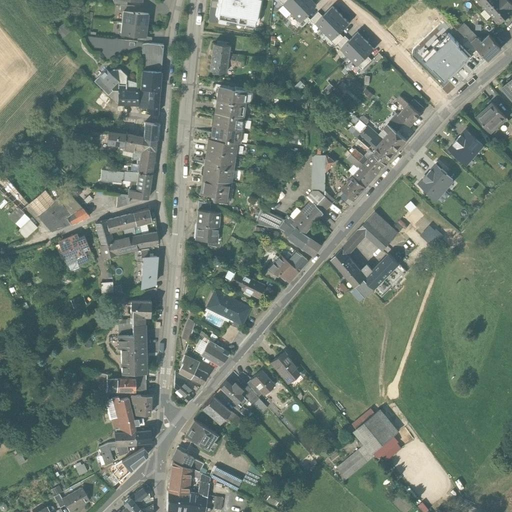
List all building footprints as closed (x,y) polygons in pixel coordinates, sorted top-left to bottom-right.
[(262,0),(218,0),(216,0),(210,0),(208,24),(262,34),(266,9),(261,8),(262,0)] [(288,0),(283,5),(291,14),(305,0),(288,0)] [(310,0),(305,0),(291,14),(299,22),(306,16),(316,7),(310,0)] [(491,7),(484,0),(479,0),(478,1),(479,2),(487,11),(491,7)] [(511,5),(507,0),(484,0),(491,7),(487,11),(499,24),(511,12),(509,10),(511,7),(511,5)] [(323,17),(316,24),(324,32),(341,16),(333,8),(323,17)] [(134,13),(123,12),(122,24),(147,26),(148,15),(134,13)] [(319,13),(310,20),(314,25),(316,24),(323,17),(319,13)] [(310,20),(306,16),(299,22),(298,24),(302,29),(310,20)] [(341,16),(324,32),(332,41),(339,34),(349,24),(341,16)] [(147,26),(122,24),(121,35),(146,38),(147,26)] [(477,39),(463,25),(457,30),(464,38),(466,37),(472,44),(477,39)] [(349,58),(367,41),(359,33),(350,41),(341,50),(349,58)] [(339,34),(332,41),(331,42),(335,47),(337,45),(343,38),(339,34)] [(465,63),(471,57),(448,34),(441,41),(440,41),(428,53),(429,53),(421,60),(444,83),(449,78),(450,79),(466,64),(465,63)] [(489,36),(481,43),(477,39),(472,44),(488,61),(501,49),(489,36)] [(337,45),(341,50),(350,41),(345,37),(343,38),(337,45)] [(357,67),(368,57),(375,50),(367,41),(349,58),(357,67)] [(228,43),(221,42),(221,45),(215,44),(213,58),(229,60),(230,55),(231,46),(228,46),(228,43)] [(163,46),(146,44),(142,46),(142,71),(160,73),(163,46)] [(374,59),(378,63),(383,58),(379,54),(374,59)] [(368,57),(357,67),(362,71),(372,61),(368,57)] [(229,60),(213,58),(211,72),(217,72),(216,75),(223,76),(224,73),(227,74),(228,65),(229,60)] [(119,70),(112,70),(109,74),(105,70),(97,78),(102,83),(111,92),(118,92),(117,105),(136,105),(137,91),(125,91),(126,79),(126,76),(119,70)] [(160,73),(142,71),(141,89),(139,89),(139,91),(139,107),(147,108),(146,113),(158,114),(160,73)] [(511,80),(503,88),(511,99),(511,80)] [(102,83),(98,88),(107,96),(111,92),(102,83)] [(247,92),(220,87),(218,100),(245,104),(247,92)] [(100,93),(93,104),(103,111),(109,101),(100,93)] [(245,104),(218,100),(215,113),(243,118),(245,104)] [(492,103),(476,118),(490,133),(500,125),(498,123),(504,117),(506,119),(492,103)] [(420,115),(407,105),(397,117),(406,124),(409,127),(420,115)] [(243,118),(215,113),(213,126),(241,131),(243,118)] [(110,117),(100,115),(98,123),(103,123),(103,125),(115,127),(116,123),(112,122),(112,120),(110,119),(110,117)] [(397,117),(396,116),(387,126),(397,134),(406,124),(397,117)] [(156,126),(145,124),(144,138),(143,138),(143,142),(148,143),(148,139),(158,141),(158,135),(156,135),(156,126)] [(241,131),(213,126),(211,139),(237,143),(239,143),(241,131)] [(397,134),(387,126),(383,131),(388,135),(383,141),(396,153),(406,142),(397,134)] [(383,141),(367,127),(360,136),(372,146),(368,151),(373,155),(385,165),(396,153),(383,141)] [(100,133),(83,131),(81,142),(99,144),(100,133)] [(483,146),(465,131),(457,140),(474,155),(483,146)] [(125,134),(108,132),(107,144),(123,147),(125,134)] [(135,136),(125,134),(123,147),(122,149),(133,151),(135,136)] [(143,138),(135,136),(133,151),(131,161),(139,160),(142,158),(142,155),(144,149),(143,149),(143,142),(143,138)] [(148,139),(148,143),(143,142),(143,149),(144,149),(142,155),(142,158),(146,156),(147,150),(155,151),(157,151),(158,141),(148,139)] [(211,139),(209,139),(207,152),(235,156),(237,143),(211,139)] [(474,155),(457,140),(449,149),(466,164),(474,155)] [(110,149),(102,144),(99,149),(105,156),(110,149)] [(155,151),(147,150),(146,156),(142,158),(141,163),(153,164),(153,165),(155,165),(156,160),(154,160),(155,151)] [(365,160),(354,150),(351,155),(363,166),(365,163),(364,162),(365,160)] [(235,156),(207,152),(205,165),(233,169),(235,156)] [(325,156),(314,155),(313,191),(318,191),(324,196),(325,156)] [(363,166),(351,155),(347,159),(358,168),(359,167),(361,168),(363,166)] [(385,165),(373,155),(365,163),(363,166),(376,176),(385,165)] [(153,164),(141,163),(141,164),(140,164),(140,166),(138,173),(139,173),(151,175),(153,165),(153,164)] [(233,169),(205,165),(203,178),(231,182),(233,169)] [(441,170),(435,165),(427,175),(444,190),(453,180),(446,174),(447,173),(442,169),(441,170)] [(361,168),(353,177),(365,188),(376,176),(363,166),(361,168)] [(123,172),(101,170),(100,181),(122,183),(123,181),(123,172)] [(151,175),(139,173),(127,172),(124,172),(123,172),(123,181),(137,182),(136,191),(129,190),(127,197),(129,197),(147,200),(151,175)] [(444,190),(427,175),(419,184),(424,189),(423,190),(428,194),(429,193),(436,199),(444,190)] [(353,177),(341,191),(354,201),(365,188),(353,177)] [(231,182),(203,178),(201,195),(213,197),(213,201),(228,203),(231,182)] [(62,188),(53,196),(70,212),(78,204),(62,188)] [(318,191),(313,191),(307,198),(311,202),(315,206),(324,196),(318,191)] [(121,195),(117,194),(116,208),(128,205),(129,197),(127,197),(121,196),(121,195)] [(70,212),(53,196),(37,211),(53,228),(70,212)] [(324,196),(315,206),(323,214),(332,204),(324,196)] [(315,206),(311,202),(292,222),(291,223),(297,228),(296,229),(304,235),(323,214),(315,206)] [(411,202),(405,207),(409,212),(415,206),(411,202)] [(211,206),(199,203),(199,211),(211,212),(211,206)] [(285,220),(261,209),(256,225),(278,229),(285,220)] [(149,210),(133,214),(134,226),(139,225),(151,221),(149,210)] [(211,212),(199,211),(196,240),(209,241),(220,242),(221,242),(222,237),(220,237),(221,225),(218,225),(220,213),(211,212)] [(19,219),(11,212),(7,217),(15,224),(19,219)] [(398,234),(374,212),(367,220),(391,242),(398,234)] [(133,214),(124,216),(106,221),(109,232),(123,230),(125,237),(129,236),(130,239),(133,236),(134,235),(134,226),(133,214)] [(292,222),(287,217),(285,220),(278,229),(285,233),(288,237),(296,229),(297,228),(291,223),(292,222)] [(29,220),(18,231),(25,239),(37,228),(29,220)] [(151,221),(139,225),(141,235),(156,232),(155,220),(151,221)] [(391,242),(367,220),(360,229),(341,249),(331,260),(355,288),(364,280),(374,290),(399,265),(389,255),(373,271),(367,265),(361,271),(348,257),(367,236),(383,251),(391,242)] [(106,221),(95,224),(99,237),(110,234),(109,232),(106,221)] [(304,235),(296,229),(288,237),(288,238),(303,249),(310,239),(304,235)] [(156,232),(141,235),(144,247),(158,244),(156,232)] [(437,232),(432,238),(436,241),(441,236),(437,232)] [(75,235),(59,242),(67,260),(83,253),(82,252),(75,235)] [(112,243),(101,245),(104,256),(126,249),(136,248),(135,242),(129,243),(128,239),(121,240),(112,243)] [(243,243),(236,239),(233,244),(241,248),(243,243)] [(310,239),(303,249),(313,257),(320,247),(310,239)] [(89,249),(82,252),(83,253),(85,259),(77,262),(80,269),(94,261),(89,249)] [(296,252),(287,262),(279,256),(266,271),(276,277),(277,276),(283,282),(284,281),(287,283),(306,262),(299,254),(296,252)] [(150,258),(145,258),(142,288),(154,285),(157,258),(150,258)] [(399,265),(374,290),(376,291),(382,297),(406,273),(399,265)] [(264,287),(238,274),(231,285),(251,295),(258,299),(264,287)] [(374,290),(364,280),(355,288),(363,297),(365,299),(373,292),(374,293),(376,291),(374,290)] [(112,292),(112,282),(100,282),(101,292),(112,292)] [(121,286),(114,287),(116,297),(123,296),(121,286)] [(250,308),(237,302),(236,305),(231,302),(232,300),(215,291),(210,302),(218,306),(215,313),(241,325),(250,308)] [(258,299),(251,295),(248,301),(260,307),(263,301),(258,299)] [(151,302),(131,301),(130,320),(127,320),(118,320),(118,326),(124,324),(144,323),(145,318),(150,317),(151,302)] [(144,323),(124,324),(118,326),(118,336),(117,336),(118,349),(121,349),(122,374),(132,374),(145,374),(144,323)] [(239,330),(228,325),(220,338),(230,344),(239,330)] [(195,352),(202,341),(199,339),(192,350),(195,352)] [(226,344),(219,340),(216,345),(223,350),(226,344)] [(223,350),(216,345),(213,350),(221,354),(223,350)] [(213,350),(205,346),(200,355),(205,357),(220,365),(227,357),(221,354),(213,350)] [(283,353),(271,362),(284,378),(296,369),(283,353)] [(196,363),(185,357),(182,364),(184,365),(193,369),(196,363)] [(193,369),(184,365),(180,373),(191,379),(195,370),(193,369)] [(207,376),(195,370),(191,379),(202,385),(207,376)] [(274,386),(261,371),(251,380),(262,393),(267,388),(270,390),(274,386)] [(107,374),(99,373),(98,389),(103,389),(103,392),(117,392),(117,380),(107,380),(107,374)] [(187,381),(175,373),(174,387),(184,398),(182,400),(184,401),(186,399),(189,402),(195,395),(199,389),(196,387),(195,389),(186,383),(187,381)] [(132,379),(117,380),(117,392),(119,392),(135,392),(135,380),(132,379)] [(145,380),(135,380),(135,392),(146,392),(145,380)] [(262,393),(251,380),(246,385),(251,389),(259,398),(263,394),(262,393)] [(232,386),(226,381),(220,388),(237,404),(240,400),(248,406),(250,404),(248,402),(250,400),(244,395),(243,396),(240,393),(242,390),(235,383),(232,386)] [(99,392),(92,387),(91,387),(89,383),(81,387),(84,399),(89,397),(91,402),(101,398),(99,392)] [(140,403),(133,404),(135,416),(150,417),(150,397),(141,396),(140,403)] [(230,412),(212,396),(202,408),(220,424),(230,412)] [(118,398),(111,399),(106,402),(111,421),(112,421),(115,430),(125,427),(123,422),(133,420),(127,399),(119,400),(118,398)] [(249,411),(240,404),(236,409),(247,418),(248,416),(246,414),(249,411)] [(236,409),(227,420),(236,427),(244,418),(245,419),(247,418),(236,409)] [(375,416),(356,432),(377,458),(396,442),(375,416)] [(133,420),(123,422),(125,427),(126,433),(135,432),(134,423),(136,423),(136,420),(133,420)] [(218,435),(194,420),(184,436),(193,441),(199,444),(199,445),(209,450),(218,435)] [(151,431),(135,432),(136,445),(152,444),(151,431)] [(135,432),(126,433),(127,446),(136,445),(135,432)] [(126,433),(114,434),(115,447),(127,446),(126,433)] [(127,446),(115,447),(117,458),(128,454),(127,446)] [(143,449),(121,462),(125,466),(127,469),(126,470),(128,473),(146,456),(146,453),(143,449)] [(193,458),(184,454),(186,451),(181,449),(180,452),(176,450),(172,460),(191,468),(190,470),(201,475),(204,476),(206,471),(201,469),(203,464),(192,459),(193,458)] [(20,453),(14,456),(19,465),(25,462),(20,453)] [(190,470),(172,461),(168,492),(187,494),(190,477),(200,480),(201,475),(190,470)] [(121,462),(113,466),(118,472),(125,466),(121,462)] [(84,464),(76,468),(79,475),(87,471),(84,464)] [(242,480),(214,467),(208,478),(222,484),(236,491),(242,480)] [(105,480),(112,488),(118,482),(112,474),(105,480)] [(204,476),(201,475),(200,480),(198,495),(207,496),(209,484),(220,488),(222,484),(208,478),(204,476)] [(59,486),(50,490),(53,497),(59,494),(62,492),(59,486)] [(68,511),(88,500),(82,488),(62,499),(65,504),(68,511)] [(142,489),(130,499),(135,504),(138,502),(141,504),(142,506),(149,503),(147,494),(142,489)] [(198,495),(187,494),(168,492),(168,511),(173,511),(205,511),(207,496),(198,495)] [(270,493),(266,500),(274,505),(278,497),(270,493)] [(59,507),(65,504),(62,499),(59,494),(53,497),(59,507)] [(223,499),(215,498),(213,510),(221,511),(223,499)] [(135,504),(130,499),(124,504),(127,508),(130,511),(136,511),(140,509),(135,504)]
